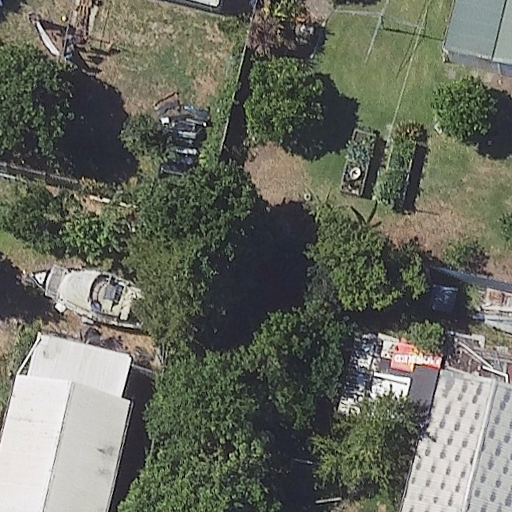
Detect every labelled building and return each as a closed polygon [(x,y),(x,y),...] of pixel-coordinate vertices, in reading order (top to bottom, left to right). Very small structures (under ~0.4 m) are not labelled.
[(180,0),(225,11),(227,0),(180,0)] [(511,0),(465,0),(452,55),(511,69),(511,0)] [(57,237),(20,278),(78,331),(115,289),(57,237)] [(111,511),(140,361),(26,339),(0,475),(0,511),(111,511)] [(511,511),(511,356),(450,343),(412,511),(511,511)]
